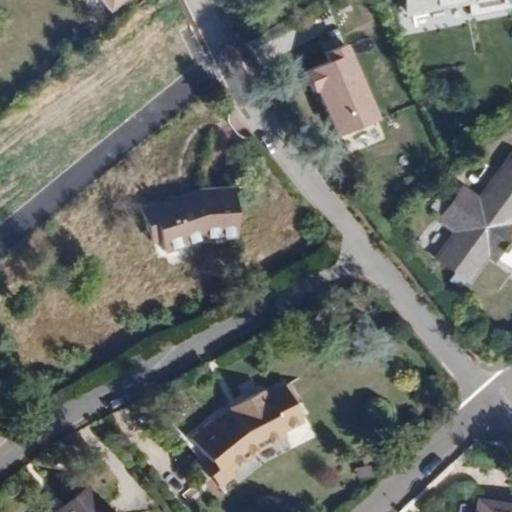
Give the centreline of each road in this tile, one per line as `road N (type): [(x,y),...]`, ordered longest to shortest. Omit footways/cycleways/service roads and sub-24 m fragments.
road 1 (residential): [(0,461),(359,251)]
road 2 (residential): [(359,251),(278,151),(198,0)]
road 3 (residential): [(485,407),(359,251)]
road 4 (residential): [(373,511),(485,407)]
